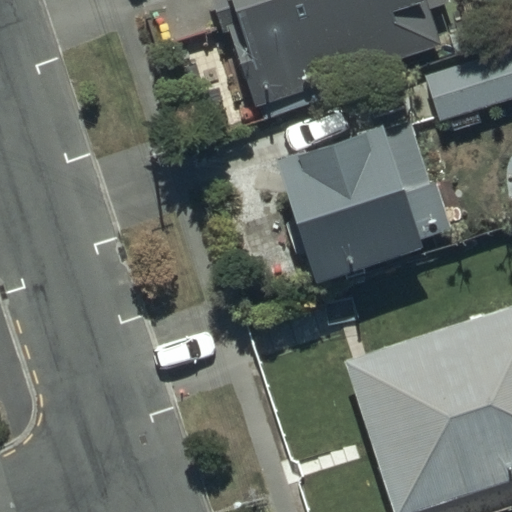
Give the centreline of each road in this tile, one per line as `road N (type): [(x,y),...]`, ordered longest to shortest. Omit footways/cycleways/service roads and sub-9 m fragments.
road 1 (residential): [(0,105),(116,453)]
road 2 (residential): [(116,453),(0,491)]
